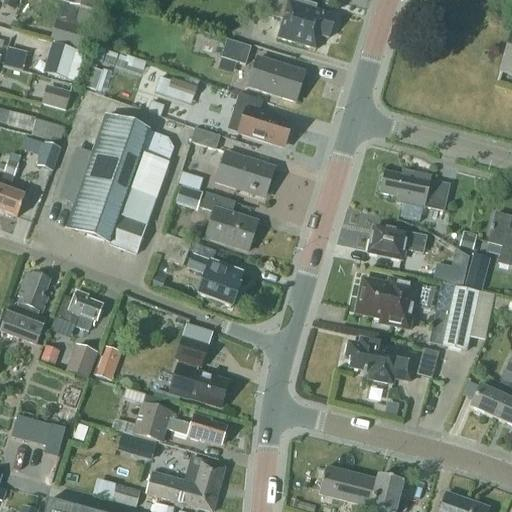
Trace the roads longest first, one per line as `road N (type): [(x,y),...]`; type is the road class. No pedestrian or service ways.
road 1 (residential): [(284,348),(0,241)]
road 2 (residential): [(511,478),(273,410)]
road 3 (residential): [(284,348),(354,116)]
road 4 (residential): [(511,159),(354,116)]
road 5 (residential): [(354,116),(390,0)]
